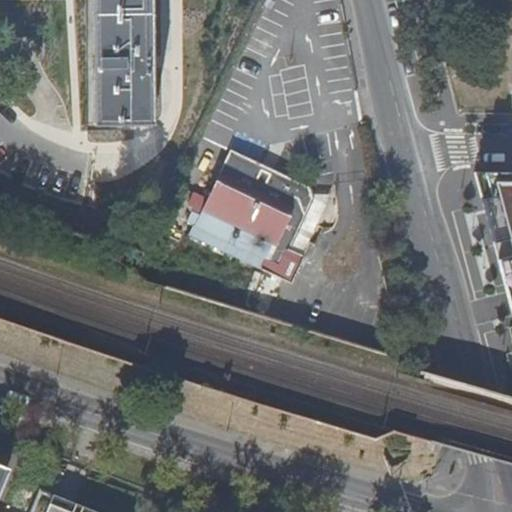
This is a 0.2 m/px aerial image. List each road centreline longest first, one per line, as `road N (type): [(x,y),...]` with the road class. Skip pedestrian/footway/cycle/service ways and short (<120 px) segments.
road 1 (secondary): [(0,377),(417,511)]
road 2 (tertiary): [(491,511),(458,329),(410,150)]
road 3 (tertiary): [(410,150),(372,0)]
